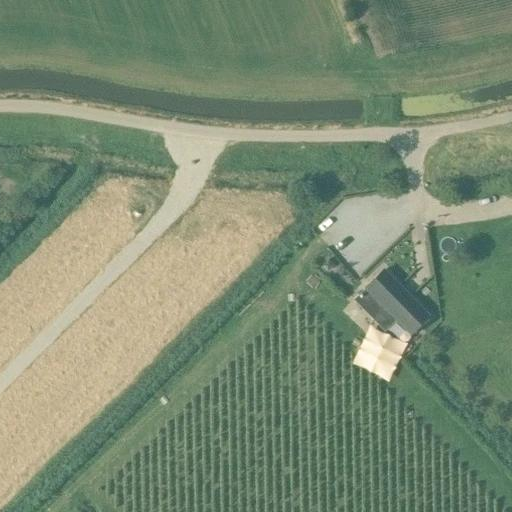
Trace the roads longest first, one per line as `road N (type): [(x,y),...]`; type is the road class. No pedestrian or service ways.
road 1 (track): [(409,134),(415,201),(355,207),(51,511)]
road 2 (unclassified): [(0,113),(264,138),(434,133),(511,115)]
